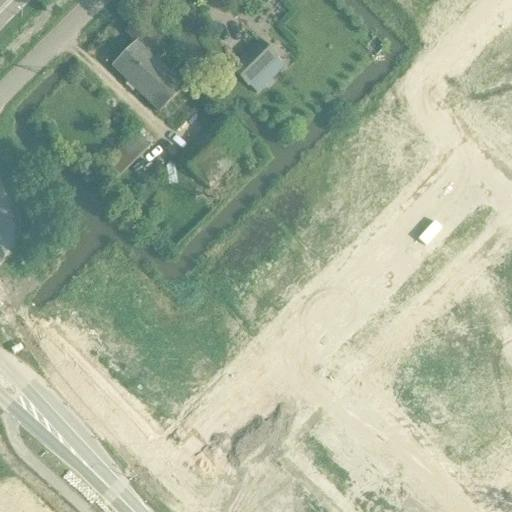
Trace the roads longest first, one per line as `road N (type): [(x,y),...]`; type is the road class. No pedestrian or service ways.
road 1 (residential): [(478,162),(280,344)]
road 2 (residential): [(511,221),(335,407)]
road 3 (residential): [(280,344),(115,496)]
road 4 (residential): [(511,9),(416,99),(478,162)]
road 5 (residential): [(444,511),(335,407)]
road 6 (residential): [(0,98),(98,0)]
